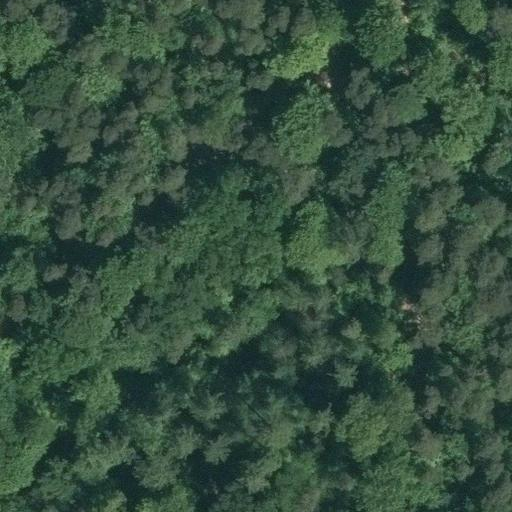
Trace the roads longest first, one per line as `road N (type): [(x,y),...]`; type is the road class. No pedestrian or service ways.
road 1 (track): [(381,0),(0,334)]
road 2 (track): [(303,0),(341,85),(511,300)]
road 3 (track): [(91,259),(91,143),(60,0)]
